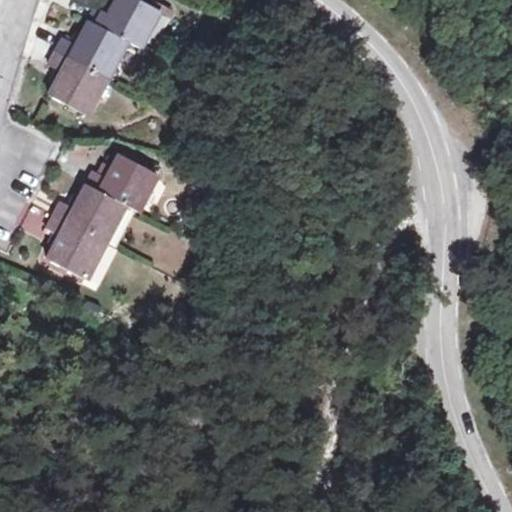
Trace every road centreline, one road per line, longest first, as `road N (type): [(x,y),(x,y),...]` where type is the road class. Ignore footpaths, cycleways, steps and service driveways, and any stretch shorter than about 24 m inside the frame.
road 1 (unclassified): [(311,0),(396,74),(447,159),(451,239),(440,322),(458,414),(499,511)]
road 2 (track): [(313,511),(319,441),(358,300),(393,225),(449,181)]
